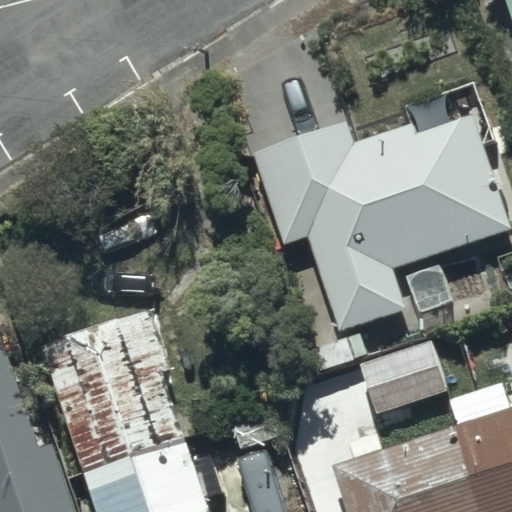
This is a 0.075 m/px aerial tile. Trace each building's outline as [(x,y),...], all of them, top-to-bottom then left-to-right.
[(263,141),(265,149),(291,242),(320,234),(345,327),(414,309),(402,264),(511,233),(511,204),(486,110),(429,126),(427,120),(358,139),(352,117),(263,141)] [(73,511),(3,294),(0,294),(0,511),(73,511)] [(159,301),(55,332),(108,511),(226,511),(220,493),(234,489),(222,446),(201,453),(177,371),(180,371),(159,301)] [(434,335),(366,356),(383,412),(451,391),(434,335)] [(363,455),(341,462),(356,511),(511,511),(511,396),(507,381),(459,396),(467,424),(388,448),(381,428),(357,435),(363,455)]
